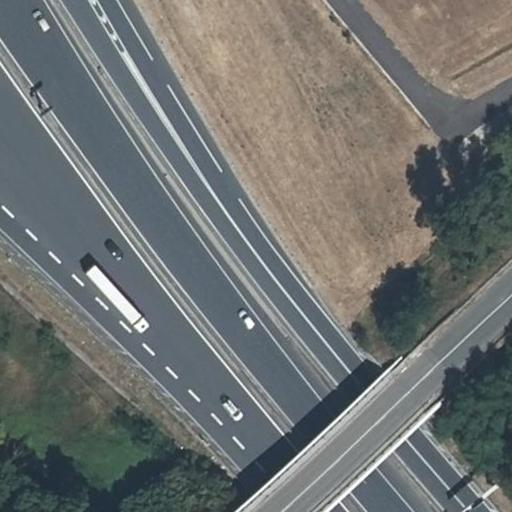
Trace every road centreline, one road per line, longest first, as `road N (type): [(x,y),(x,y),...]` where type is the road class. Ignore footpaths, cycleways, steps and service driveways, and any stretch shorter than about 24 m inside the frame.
road 1 (motorway): [(390,511),(188,261),(11,0)]
road 2 (motorway): [(0,142),(322,511)]
road 3 (motorway): [(468,511),(250,246)]
road 4 (tertiary): [(274,511),(511,292)]
road 5 (motorway): [(250,246),(78,0)]
road 6 (motorway): [(250,246),(106,0)]
